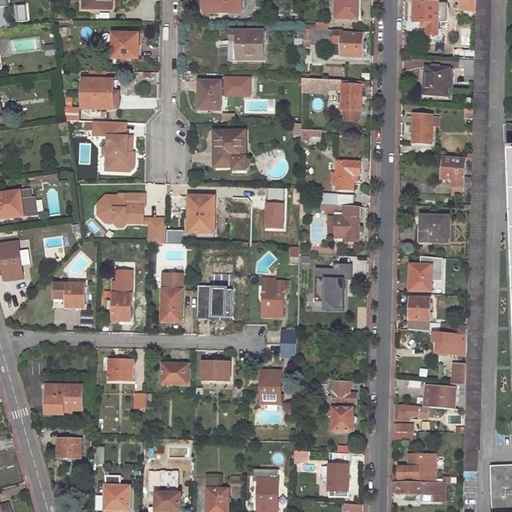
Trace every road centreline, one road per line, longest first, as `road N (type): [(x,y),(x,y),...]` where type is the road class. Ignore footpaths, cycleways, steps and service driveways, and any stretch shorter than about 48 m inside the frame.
road 1 (residential): [(379,511),(390,0)]
road 2 (unclassified): [(251,344),(0,338)]
road 3 (unclassified): [(168,165),(170,0)]
road 4 (residential): [(47,511),(0,353)]
